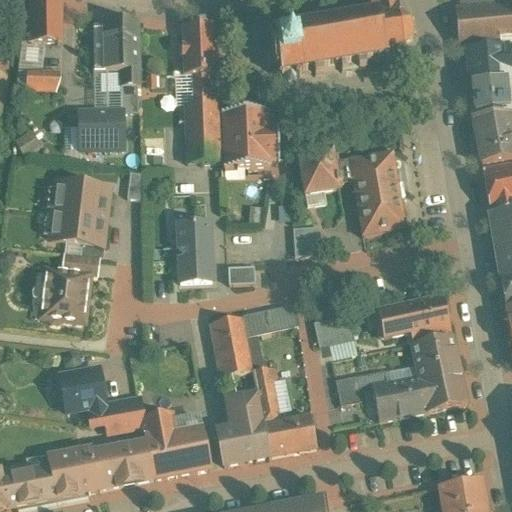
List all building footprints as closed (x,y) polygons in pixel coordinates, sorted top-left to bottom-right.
[(66,49),(66,0),(35,0),(34,47),(33,58),(45,59),(46,48),(66,49)] [(278,39),(279,43),(275,44),(277,58),(281,76),(285,76),(285,79),(283,83),(286,86),(287,84),(288,87),(290,86),(293,88),(292,90),(295,90),(295,89),(299,88),(300,90),(302,88),(301,87),(303,85),(304,85),(307,78),(319,76),(320,82),(329,81),(328,75),(345,72),(346,78),(351,77),(349,71),(362,69),(363,75),(371,74),(371,68),(389,65),(390,70),(394,70),(393,62),(397,61),(397,57),(407,56),(409,59),(412,57),(410,54),(417,44),(421,45),(421,42),(417,42),(415,30),(419,29),(418,25),(414,28),(405,22),(403,7),(402,7),(401,1),(400,0),(367,0),(369,11),(382,10),(381,11),(381,13),(379,14),(380,20),(362,22),(361,16),(357,17),(353,17),(353,18),(340,20),(336,20),(337,26),(321,29),(320,23),(310,24),(311,30),(297,33),(293,29),(292,30),(290,28),(290,27),(288,26),(287,28),(284,28),(283,27),(281,28),(282,30),(280,33),(278,32),(278,34),(276,33),(274,36),(278,39)] [(461,14),(464,55),(472,54),(472,55),(505,53),(504,42),(511,41),(511,0),(510,0),(500,1),(467,4),(468,14),(461,14)] [(145,92),(144,27),(109,28),(109,35),(98,35),(99,78),(125,77),(125,93),(145,92)] [(221,32),(187,33),(189,82),(198,81),(199,113),(190,113),(193,171),(227,170),(224,97),(215,97),(215,80),(223,80),(221,32)] [(472,55),(479,126),(511,121),(511,52),(505,53),(472,55)] [(69,75),(36,75),(36,90),(69,90),(69,75)] [(124,110),(76,111),(77,153),(124,152),(124,110)] [(273,118),(226,120),(229,176),(275,174),(275,166),(284,166),(283,132),(274,132),(273,118)] [(511,121),(479,126),(487,171),(511,166),(511,121)] [(337,158),(304,164),(310,202),(344,196),(343,192),(358,189),(367,243),(411,235),(397,159),(339,170),(337,158)] [(511,172),(488,177),(496,220),(511,217),(511,172)] [(52,179),(45,248),(99,253),(106,185),(52,179)] [(511,217),(496,220),(510,313),(511,313),(511,217)] [(208,220),(179,221),(181,288),(211,287),(208,220)] [(327,261),(325,234),(298,236),(300,263),(327,261)] [(259,274),(233,275),(234,292),(260,290),(259,274)] [(96,283),(37,276),(31,324),(91,331),(96,283)] [(456,341),(447,302),(420,308),(420,310),(410,312),(410,309),(382,315),(388,346),(415,340),(417,349),(456,341)] [(248,325),(252,343),(304,333),(300,314),(296,312),(247,322),(248,325)] [(319,330),(324,354),(359,346),(354,322),(319,330)] [(248,325),(215,331),(225,384),(258,377),(252,343),(248,325)] [(377,393),(384,428),(472,411),(456,343),(417,352),(424,385),(410,388),(409,386),(392,390),(377,393)] [(66,381),(73,423),(94,419),(92,406),(109,403),(111,411),(115,410),(108,373),(66,381)] [(263,400),(275,463),(321,454),(315,422),(283,428),(276,387),(282,386),(279,374),(259,378),(263,400)] [(390,377),(340,387),(346,412),(368,408),(365,396),(377,393),(392,390),(390,377)] [(223,438),(230,471),(275,463),(263,400),(237,405),(243,434),(223,438)] [(109,403),(92,406),(94,419),(97,433),(112,430),(114,442),(148,435),(147,428),(148,427),(144,405),(115,410),(111,411),(109,403)] [(151,447),(159,485),(216,474),(208,435),(206,435),(204,423),(187,427),(189,436),(188,436),(188,439),(182,440),(178,421),(148,427),(147,428),(148,435),(151,447)] [(10,511),(26,511),(159,485),(151,447),(97,457),(97,456),(53,464),(55,474),(5,484),(10,511)] [(0,511),(10,511),(5,484),(4,479),(0,479),(0,511)] [(490,511),(487,488),(467,492),(468,498),(408,505),(408,511),(490,511)]
